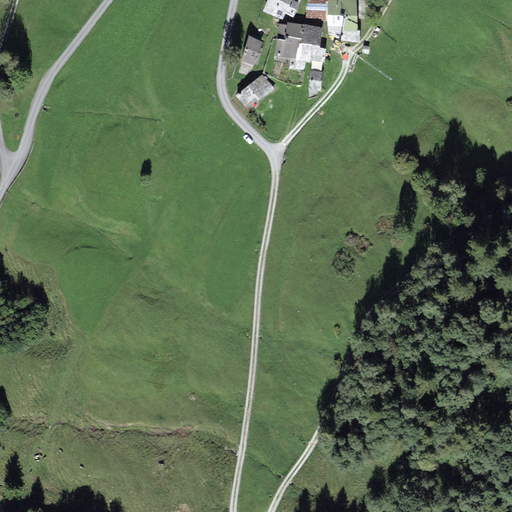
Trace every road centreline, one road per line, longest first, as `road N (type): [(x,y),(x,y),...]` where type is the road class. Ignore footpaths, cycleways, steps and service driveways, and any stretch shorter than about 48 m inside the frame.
road 1 (track): [(229,511),(280,161),(389,0)]
road 2 (track): [(511,199),(387,293),(352,342),(273,511)]
road 3 (unclassified): [(108,0),(43,85),(25,149),(0,193)]
road 4 (unclassified): [(280,161),(231,115),(221,80),(238,0)]
